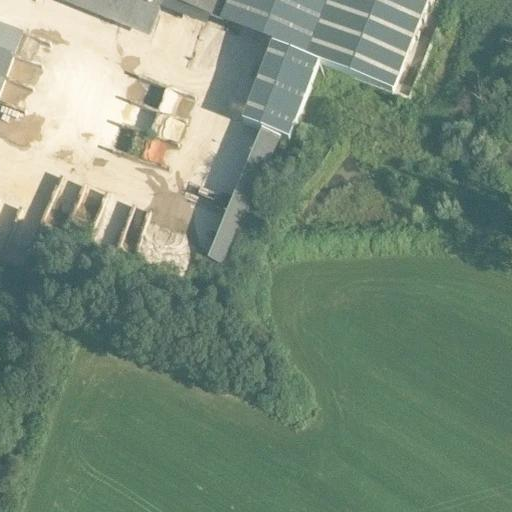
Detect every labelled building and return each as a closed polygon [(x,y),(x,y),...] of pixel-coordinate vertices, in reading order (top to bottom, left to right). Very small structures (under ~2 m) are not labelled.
[(157,0),(167,4),(226,25),(236,0),(157,0)] [(274,0),(324,20),(411,55),(433,0),(274,0)] [(0,26),(0,104),(26,36),(0,26)] [(291,145),(321,69),(274,50),(243,126),(264,134),(283,142),(291,145)] [(226,271),(279,142),(260,134),(207,263),(226,271)]
